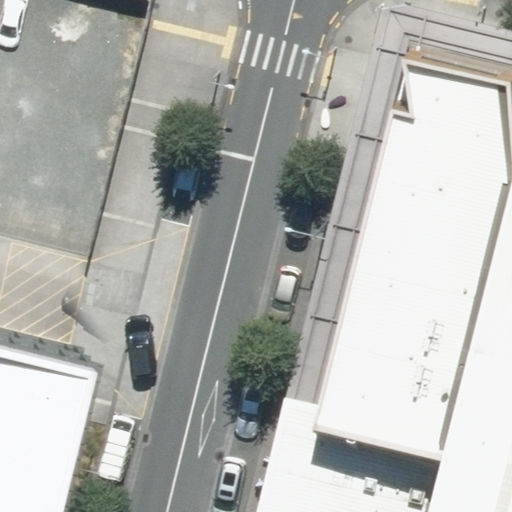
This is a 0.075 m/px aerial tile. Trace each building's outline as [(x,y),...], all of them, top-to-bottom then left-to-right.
[(511,50),(421,28),(379,193),(511,226),(511,224),(511,50)] [(379,193),(330,387),(463,420),(511,226),(379,193)] [(511,511),(511,224),(511,226),(463,420),(439,511),(511,511)] [(0,511),(24,511),(71,318),(0,302),(0,511)] [(295,377),(265,500),(312,511),(439,511),(463,420),(330,387),(295,377)] [(261,511),(312,511),(265,500),(261,511)]
